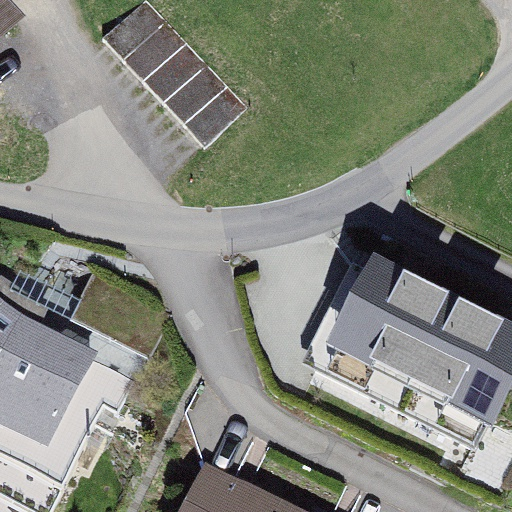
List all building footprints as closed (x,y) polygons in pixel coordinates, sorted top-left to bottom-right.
[(248,109),(146,2),(104,41),(205,149),(248,109)] [(365,272),(315,373),(474,451),(511,375),(511,343),(377,277),(377,278),(365,272)] [(19,273),(11,290),(45,313),(72,326),(73,323),(70,322),(80,303),(19,273)] [(172,316),(93,277),(80,303),(70,322),(73,323),(149,361),(172,316)] [(0,511),(53,511),(95,428),(114,437),(128,408),(123,404),(134,382),(34,333),(45,313),(11,290),(2,284),(0,286),(0,511)] [(187,511),(280,511),(206,475),(187,511)]
